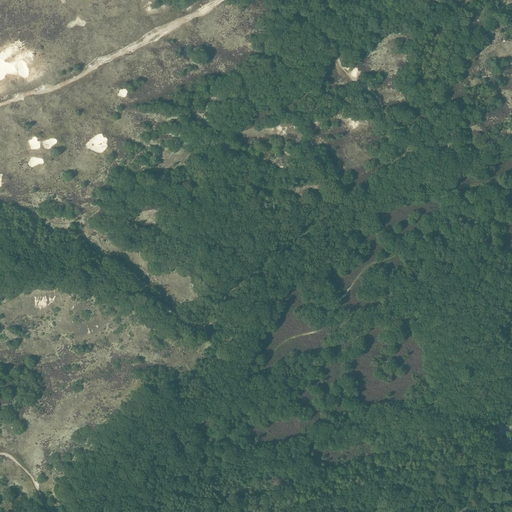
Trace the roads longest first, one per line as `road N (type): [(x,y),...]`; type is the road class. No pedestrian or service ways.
road 1 (unknown): [(511,184),(333,209),(212,323)]
road 2 (unknown): [(0,217),(26,240),(142,282),(184,324),(212,323)]
